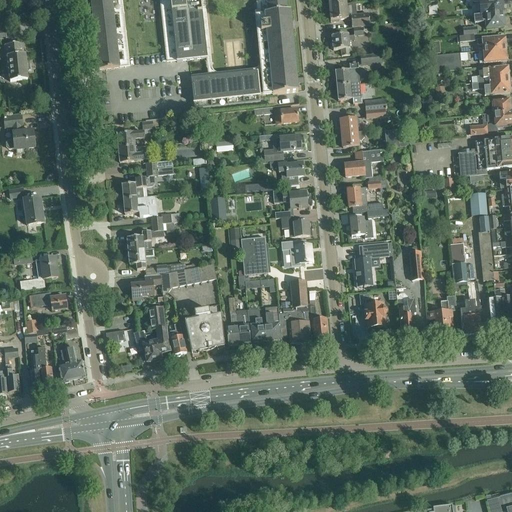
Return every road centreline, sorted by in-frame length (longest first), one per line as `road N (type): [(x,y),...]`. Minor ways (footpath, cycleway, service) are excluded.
road 1 (residential): [(341,369),(306,0)]
road 2 (secondary): [(507,366),(200,398)]
road 3 (residential): [(81,268),(49,0)]
road 4 (secondary): [(202,411),(410,386)]
road 5 (residential): [(507,366),(495,357),(341,369)]
road 6 (residential): [(341,369),(199,385),(200,398)]
